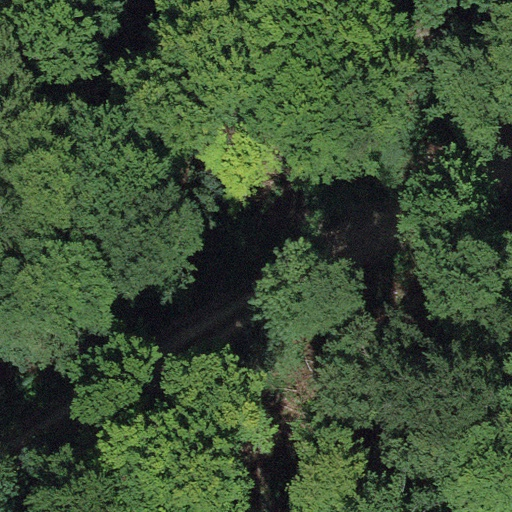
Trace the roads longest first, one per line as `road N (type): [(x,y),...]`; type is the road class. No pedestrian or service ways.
road 1 (track): [(511,171),(360,237),(0,460)]
road 2 (track): [(45,0),(511,55)]
